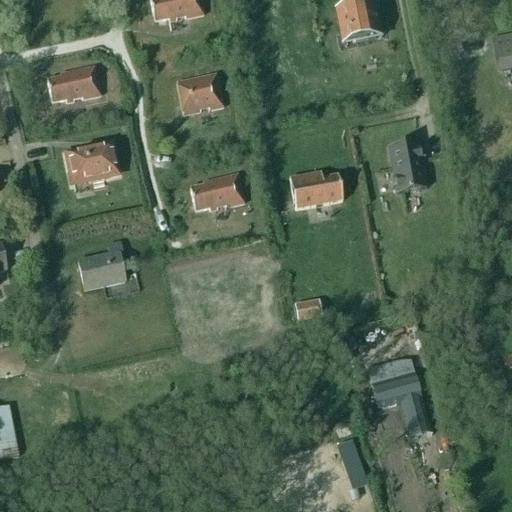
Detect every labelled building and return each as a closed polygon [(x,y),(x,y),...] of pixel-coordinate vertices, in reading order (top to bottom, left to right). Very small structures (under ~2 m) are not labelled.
[(159,0),(149,2),(154,25),(167,22),(168,26),(202,19),(198,0),(159,0)] [(375,4),(336,12),(343,47),(382,39),(375,4)] [(511,38),(493,42),(499,75),(511,72),(511,38)] [(86,102),(100,99),(94,70),(86,72),(59,78),(60,81),(46,83),(51,107),(64,104),(65,107),(69,106),(73,106),(73,103),(83,101),(83,103),(86,102)] [(175,86),(182,119),(222,111),(215,78),(175,86)] [(393,183),(396,197),(425,192),(416,145),(387,150),(387,152),(389,151),(395,183),(393,183)] [(84,154),(65,158),(71,187),(90,183),(91,185),(104,182),(103,180),(116,178),(110,148),(93,152),(92,150),(84,152),(84,154)] [(315,173),(284,179),(290,211),(337,202),(332,176),(317,179),(315,173)] [(189,192),(194,215),(208,212),(209,215),(243,207),(236,178),(202,186),(203,189),(189,192)] [(108,258),(77,265),(83,294),(124,285),(117,256),(121,255),(119,247),(106,250),(108,258)] [(318,305),(294,310),(297,325),(321,321),(318,305)] [(511,359),(501,362),(503,371),(511,369),(511,359)] [(414,383),(372,395),(378,418),(403,411),(412,446),(430,441),(414,383)] [(0,465),(18,461),(8,409),(0,410),(0,465)] [(337,448),(351,494),(366,489),(352,443),(337,448)] [(369,511),(364,497),(348,502),(351,511),(369,511)]
